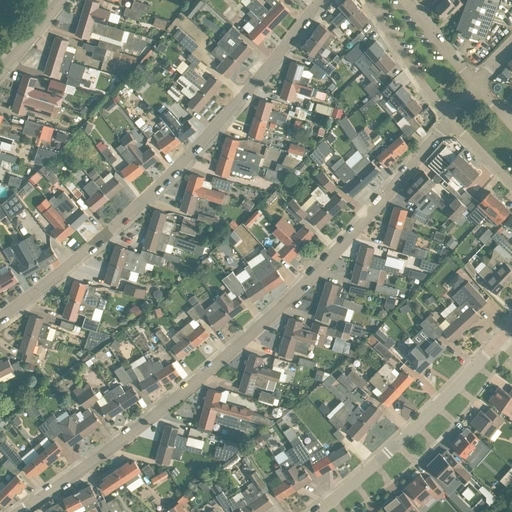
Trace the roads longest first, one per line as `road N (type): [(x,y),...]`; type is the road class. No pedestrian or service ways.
road 1 (unclassified): [(6,511),(152,411),(260,321),(386,196),(448,121)]
road 2 (unclassified): [(0,318),(73,262),(211,132),(319,0)]
road 3 (unclassified): [(386,453),(511,324)]
road 4 (residential): [(372,0),(448,121)]
